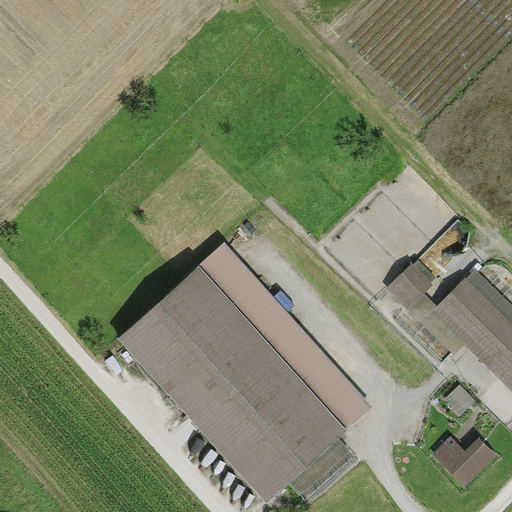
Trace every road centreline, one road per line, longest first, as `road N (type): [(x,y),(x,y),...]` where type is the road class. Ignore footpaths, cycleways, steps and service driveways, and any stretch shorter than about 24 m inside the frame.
road 1 (unknown): [(265,0),(511,253)]
road 2 (track): [(224,511),(0,266)]
